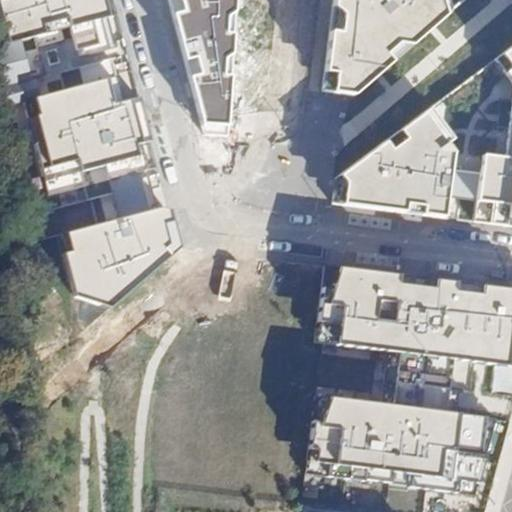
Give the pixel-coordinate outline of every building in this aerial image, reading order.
[(0,0),(0,26),(4,44),(112,17),(108,0),(0,0)] [(163,0),(199,125),(224,127),(232,0),(163,0)] [(330,0),(318,93),(349,97),(462,0),(330,0)] [(511,45),(339,173),(331,179),(328,205),(511,228),(511,45)] [(104,79),(31,98),(52,178),(148,153),(134,100),(111,106),(104,79)] [(277,141),(303,140),(302,129),(276,130),(277,141)] [(162,207),(64,234),(69,252),(61,254),(73,296),(108,306),(173,249),(162,207)] [(511,290),(324,271),(317,343),(505,367),(510,328),(511,327),(511,290)] [(500,425),(318,399),(307,476),(468,499),(472,488),(484,490),(500,425)] [(198,511),(198,421),(162,422),(163,511),(198,511)] [(216,475),(217,494),(245,493),(245,474),(216,475)]
